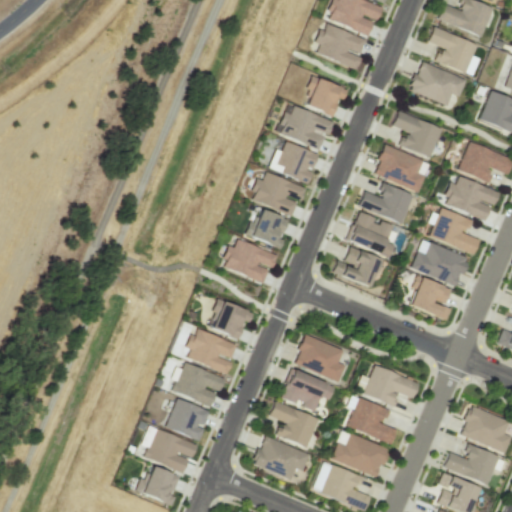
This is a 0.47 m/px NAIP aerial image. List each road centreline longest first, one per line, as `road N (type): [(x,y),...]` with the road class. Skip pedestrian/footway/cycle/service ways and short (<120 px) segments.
road 1 (residential): [(409,0),(193,511)]
road 2 (residential): [(388,511),(511,223)]
road 3 (track): [(0,488),(93,244)]
road 4 (residential): [(290,284),(511,377)]
